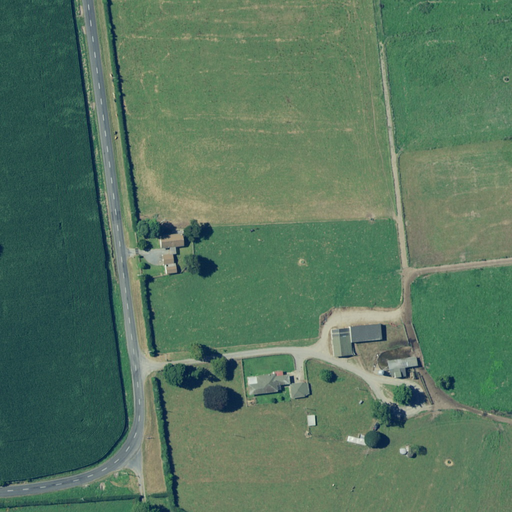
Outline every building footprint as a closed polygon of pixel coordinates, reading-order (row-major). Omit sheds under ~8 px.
[(172,254),(174,253),(174,247),(182,246),(181,235),(183,235),(183,231),(174,232),(174,234),(158,236),(159,249),(165,248),(166,254),(160,255),(161,265),(164,265),(165,274),(175,273),(174,262),(173,262),(172,254)] [(350,343),(380,340),(379,321),(349,324),(349,328),(330,330),(332,357),(352,355),(350,343)] [(402,372),(402,368),(416,366),(413,348),(386,352),(390,378),(399,377),(399,372),(402,372)] [(282,375),(281,371),(273,372),(274,374),(255,376),(247,377),(249,395),(281,391),(280,385),(288,384),(287,375),(282,375)] [(290,398),(305,396),(305,394),(308,394),(307,383),(289,385),(290,398)] [(366,440),(348,436),(347,441),(365,445),(366,440)] [(399,449),(401,455),(405,454),(407,458),(414,456),(410,445),(399,449)]
